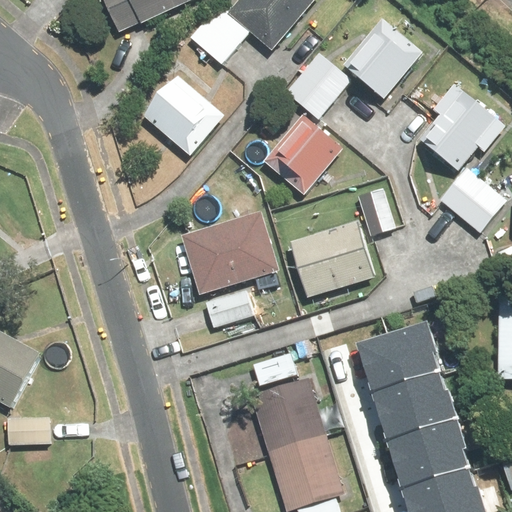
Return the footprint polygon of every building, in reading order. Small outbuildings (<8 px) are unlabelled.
[(107,0),(125,38),(207,0),(107,0)] [(244,0),(235,12),(282,52),(326,0),(244,0)] [(395,19),(354,66),(396,101),(437,54),(395,19)] [(323,52),(293,87),(328,117),(358,82),(323,52)] [(188,74),(147,122),(195,162),(235,115),(188,74)] [(511,112),(472,79),(425,134),(470,172),(511,123),(511,112)] [(316,114),(279,158),(315,188),(352,145),(316,114)] [(511,207),(464,172),(442,200),(493,238),(511,212),(511,207)] [(405,233),(393,187),(363,194),(370,221),(293,239),(307,300),(388,280),(378,240),(405,233)] [(288,273),(272,208),(187,228),(202,294),(288,273)] [(255,289),(212,299),(219,328),(262,318),(255,289)] [(511,294),(505,294),(502,382),(511,382),(511,294)] [(0,321),(0,399),(17,409),(51,351),(0,321)] [(364,346),(412,511),(489,511),(434,326),(364,346)] [(289,356),(251,369),(258,392),(297,380),(289,356)] [(257,393),(292,509),(352,491),(317,375),(257,393)] [(57,415),(14,415),(14,444),(58,444),(57,415)] [(511,434),(498,438),(511,483),(511,434)] [(24,511),(0,488),(0,511),(24,511)] [(357,511),(352,495),(297,511),(357,511)]
